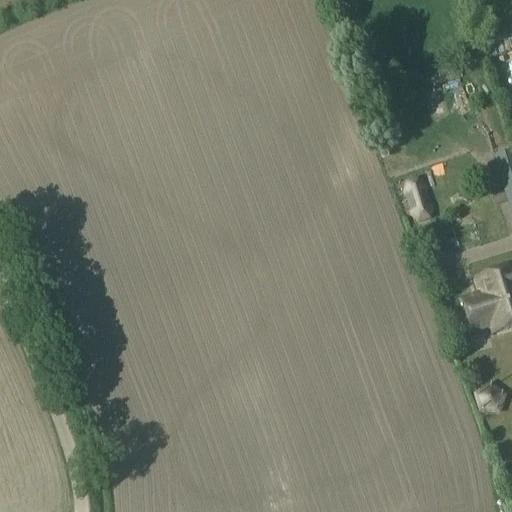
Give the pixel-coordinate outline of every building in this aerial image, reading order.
[(511,153),(492,159),(510,216),(511,215),(511,153)] [(405,186),(403,195),(410,218),(417,224),(427,221),(430,212),(422,189),(415,183),(405,186)] [(511,221),(502,224),(511,257),(511,221)] [(474,231),(454,237),(458,251),(478,244),(474,231)] [(511,272),(476,284),(480,299),(461,305),(470,335),(492,329),(494,336),(511,330),(511,272)]
